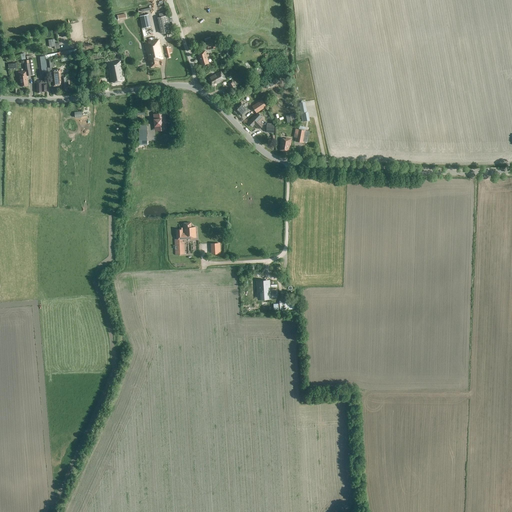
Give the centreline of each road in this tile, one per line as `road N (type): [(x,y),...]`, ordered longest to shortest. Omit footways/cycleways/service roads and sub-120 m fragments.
road 1 (tertiary): [(511,171),(278,159),(194,88)]
road 2 (tertiary): [(194,88),(0,98)]
road 3 (track): [(286,161),(280,256),(204,261)]
